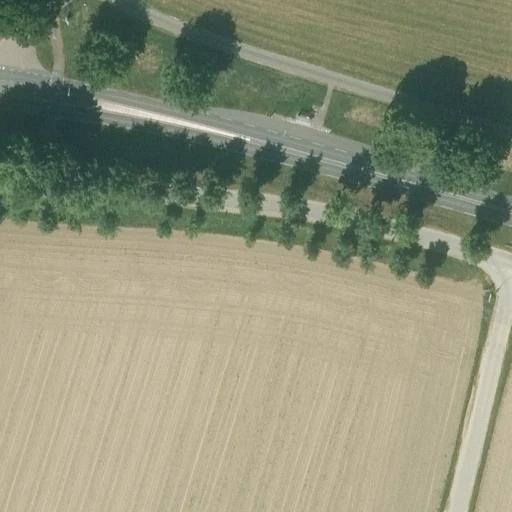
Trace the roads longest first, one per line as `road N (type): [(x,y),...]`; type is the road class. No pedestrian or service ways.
road 1 (primary): [(511,212),(265,143),(0,87)]
road 2 (unclassified): [(511,263),(271,204),(0,181)]
road 3 (unclassified): [(511,132),(238,50),(116,0)]
road 4 (unclassified): [(459,511),(511,279)]
